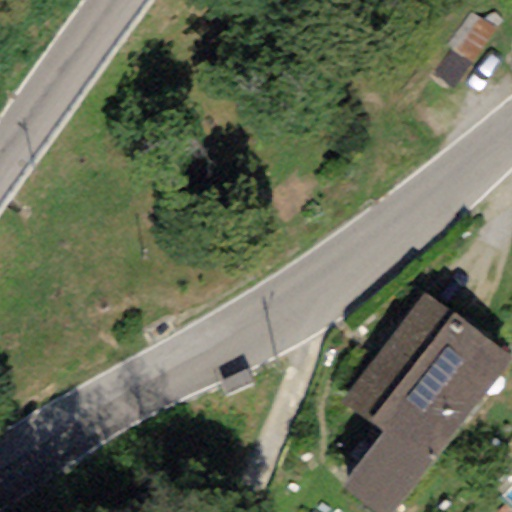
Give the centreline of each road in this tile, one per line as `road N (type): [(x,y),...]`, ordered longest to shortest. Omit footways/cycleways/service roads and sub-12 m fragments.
road 1 (tertiary): [(511,131),(312,297),(0,469)]
road 2 (tertiary): [(0,166),(111,0)]
